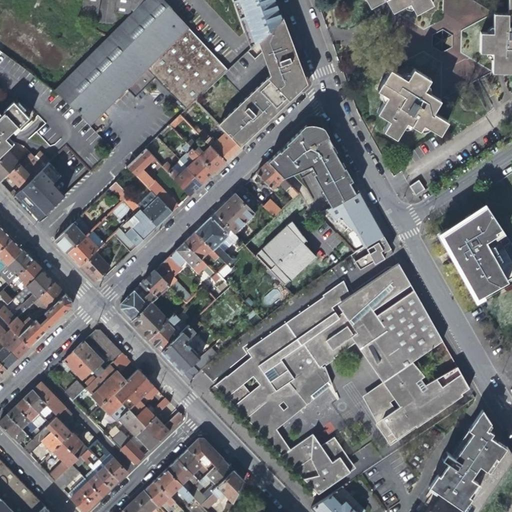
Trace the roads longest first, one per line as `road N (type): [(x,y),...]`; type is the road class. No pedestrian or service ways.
road 1 (residential): [(321,80),(95,305)]
road 2 (residential): [(396,224),(511,420)]
road 3 (residential): [(321,80),(396,224)]
road 4 (residential): [(199,416),(95,305)]
road 5 (residential): [(32,366),(138,475)]
road 6 (residential): [(95,305),(0,205)]
road 7 (residential): [(396,224),(511,148)]
road 8 (residential): [(289,511),(199,416)]
